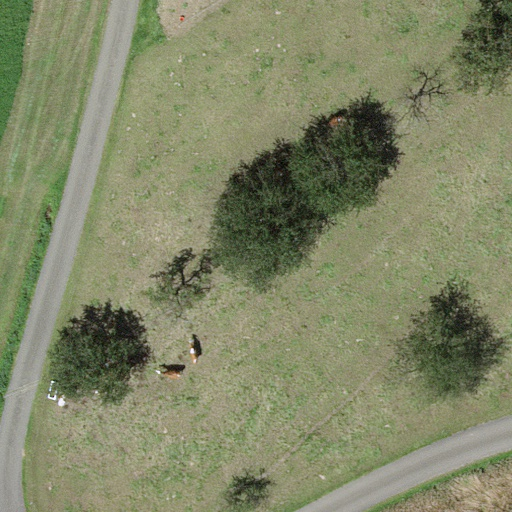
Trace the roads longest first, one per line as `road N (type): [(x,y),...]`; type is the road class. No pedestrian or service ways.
road 1 (unclassified): [(8,511),(15,443),(135,0)]
road 2 (unclassified): [(511,437),(340,511)]
